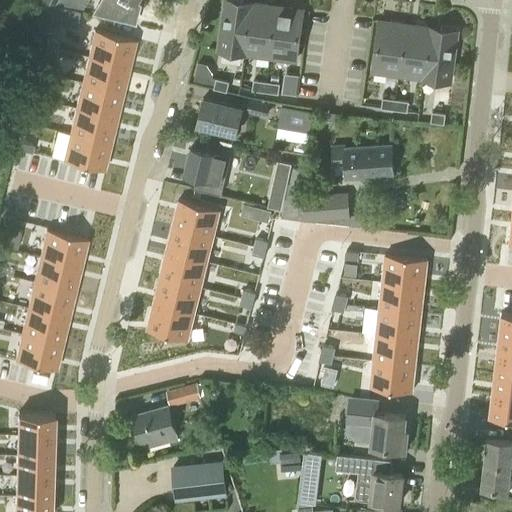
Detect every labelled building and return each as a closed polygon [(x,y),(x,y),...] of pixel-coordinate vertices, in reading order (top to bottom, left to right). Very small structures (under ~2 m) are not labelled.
[(57,0),(55,3),(82,8),(86,0),(57,0)] [(135,4),(137,0),(122,0),(120,10),(118,19),(139,25),(144,6),(135,4)] [(244,53),(251,3),(246,2),(246,3),(242,3),(242,1),(232,0),(225,0),(219,49),(244,53)] [(270,56),(277,6),(271,5),(271,7),(267,6),(267,5),(266,5),(251,3),(244,53),(270,56)] [(296,60),(303,10),(296,9),(296,10),(292,10),(292,8),(277,6),(270,56),(296,60)] [(49,13),(48,20),(74,25),(75,17),(49,13)] [(386,21),(380,20),(373,70),(399,74),(406,24),(391,22),(390,23),(386,23),(386,21)] [(407,24),(406,24),(399,74),(424,77),(431,27),(415,25),(415,27),(411,26),(411,25),(407,24)] [(432,27),(431,27),(424,77),(450,81),(457,31),(441,29),(440,30),(436,30),(436,28),(432,27)] [(93,28),(87,54),(130,65),(136,39),(93,28)] [(44,36),(43,44),(55,46),(57,38),(44,36)] [(43,44),(41,52),(53,54),(55,46),(43,44)] [(87,54),(80,80),(123,90),(130,65),(87,54)] [(195,78),(209,80),(211,62),(197,60),(195,78)] [(282,72),(282,92),(298,92),(298,72),(282,72)] [(229,81),(216,78),(214,88),(227,91),(229,81)] [(265,91),(267,81),(254,79),(252,90),(263,91),(265,91)] [(80,80),(74,106),(117,116),(123,90),(80,80)] [(268,81),(267,81),(265,91),(278,93),(280,83),(268,81)] [(32,88),(30,95),(42,98),(44,90),(32,88)] [(30,95),(29,103),(40,106),(42,98),(30,95)] [(237,134),(240,120),(243,108),(230,105),(231,103),(204,97),(197,124),(224,130),(237,134)] [(266,115),(269,101),(251,97),(248,111),(266,115)] [(394,109),(395,99),(382,97),(381,107),(393,109),(394,109)] [(407,111),(409,100),(395,99),(394,109),(407,111)] [(74,106),(68,132),(111,142),(117,116),(74,106)] [(310,131),(313,111),(282,106),(279,126),(310,131)] [(446,113),(432,111),(431,121),(444,123),(446,113)] [(68,132),(62,158),(105,168),(111,142),(68,132)] [(19,140),(18,148),(29,150),(31,142),(19,140)] [(345,147),(345,144),(332,145),(333,164),(345,163),(346,177),(394,173),(392,144),(345,147)] [(222,168),(226,155),(192,146),(185,173),(208,179),(211,166),(222,168)] [(173,151),(173,168),(182,169),(183,152),(173,151)] [(49,158),(19,155),(17,182),(47,184),(49,158)] [(305,187),(308,170),(304,169),(293,167),(289,183),(305,187)] [(285,193),(271,190),(268,206),(281,209),(285,193)] [(305,221),(351,217),(349,191),(303,195),(305,221)] [(178,198),(172,224),(213,234),(219,208),(178,198)] [(0,214),(0,215),(0,221),(11,225),(13,217),(0,214)] [(172,224),(166,250),(207,260),(213,234),(172,224)] [(45,227),(38,253),(81,264),(88,238),(45,227)] [(17,248),(20,236),(3,232),(0,244),(17,248)] [(256,238),(254,246),(266,248),(268,240),(256,238)] [(254,246),(252,254),(264,256),(266,248),(254,246)] [(166,250),(159,276),(200,286),(207,260),(166,250)] [(347,250),(345,257),(357,261),(359,254),(347,250)] [(38,253),(32,279),(75,290),(81,264),(38,253)] [(386,254),(383,281),(426,286),(428,259),(386,254)] [(159,276),(153,302),(194,312),(200,286),(159,276)] [(32,279),(26,305),(69,316),(75,290),(32,279)] [(383,281),(380,308),(423,312),(426,286),(383,281)] [(244,289),(242,297),(253,300),(255,292),(244,289)] [(337,293),(335,301),(347,304),(349,296),(337,293)] [(242,297),(240,305),(251,308),(253,300),(242,297)] [(335,301),(333,309),(345,312),(347,304),(335,301)] [(153,302),(146,328),(187,338),(194,312),(153,302)] [(26,305),(19,332),(62,342),(69,316),(26,305)] [(380,308),(377,334),(420,339),(423,312),(380,308)] [(511,312),(502,311),(500,332),(511,333),(511,312)] [(235,323),(233,331),(245,334),(247,326),(235,323)] [(19,332),(13,357),(56,368),(62,342),(19,332)] [(511,333),(500,332),(497,353),(511,354),(511,333)] [(377,334),(374,361),(417,366),(420,339),(377,334)] [(325,345),(323,353),(334,356),(336,348),(325,345)] [(323,353),(321,361),(332,364),(334,356),(323,353)] [(511,354),(497,353),(495,373),(511,374),(511,354)] [(374,361),(371,388),(414,392),(417,366),(374,361)] [(511,374),(495,373),(493,394),(511,395),(511,374)] [(173,404),(203,396),(198,381),(169,389),(173,404)] [(511,395),(493,394),(491,414),(511,416),(511,395)] [(406,450),(408,430),(404,430),(406,415),(377,412),(378,402),(355,399),(353,422),(374,424),(371,446),(406,450)] [(141,440),(176,431),(169,405),(134,415),(141,440)] [(18,413),(18,434),(53,434),(54,414),(50,414),(18,413)] [(18,434),(17,454),(53,455),(53,434),(18,434)] [(511,441),(487,438),(484,463),(511,466),(511,464),(511,441)] [(304,451),(302,464),(320,466),(322,454),(304,451)] [(283,452),(270,452),(270,465),(281,465),(280,454),(283,454),(283,452)] [(17,454),(17,475),(52,476),(53,455),(17,454)] [(400,503),(404,474),(374,470),(363,457),(338,454),(336,468),(358,471),(356,495),(360,499),(370,500),(400,503)] [(223,459),(171,464),(175,500),(227,494),(223,459)] [(508,491),(510,475),(511,475),(511,464),(511,466),(484,463),(482,488),(508,491)] [(17,475),(16,496),(52,497),(52,476),(17,475)] [(299,488),(298,501),(315,503),(317,490),(299,488)] [(16,496),(15,511),(51,511),(52,497),(16,496)] [(313,511),(313,504),(297,501),(298,511),(313,511)]
